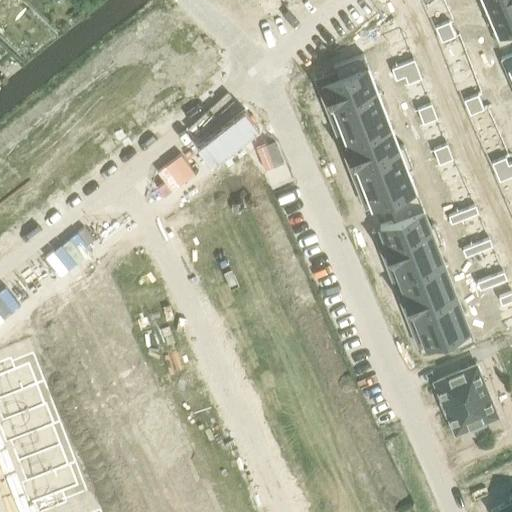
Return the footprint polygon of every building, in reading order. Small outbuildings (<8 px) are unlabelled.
[(0,0),(0,10),(10,0),(0,0)] [(511,0),(484,0),(489,11),(511,0)] [(511,0),(489,11),(489,12),(497,30),(491,32),(497,45),(511,38),(511,0)] [(449,20),(435,25),(438,33),(452,27),(449,20)] [(452,27),(438,33),(441,40),(455,34),(452,27)] [(20,43),(19,51),(34,53),(37,35),(27,33),(25,43),(20,43)] [(511,51),(500,57),(511,84),(511,51)] [(337,76),(322,81),(331,103),(331,104),(333,103),(332,102),(375,85),(363,53),(333,65),(337,76)] [(414,58),(391,66),(395,77),(404,74),(418,69),(414,58)] [(418,69),(404,74),(407,81),(421,76),(418,69)] [(375,85),(332,102),(333,103),(340,122),(383,106),(376,86),(375,85)] [(477,93),(464,98),(467,106),(480,100),(477,93)] [(480,100),(467,106),(470,113),(483,107),(480,100)] [(431,102),(417,107),(420,114),(433,109),(431,102)] [(383,106),(340,122),(347,141),(348,142),(391,126),(391,125),(383,106)] [(433,109),(420,114),(423,121),(436,116),(433,109)] [(347,141),(346,142),(346,143),(354,162),(355,161),(356,162),(399,146),(398,145),(391,126),(348,142),(347,141)] [(447,142),(433,147),(436,155),(449,149),(447,142)] [(399,146),(356,162),(363,183),(407,166),(407,167),(411,165),(403,143),(398,145),(399,146)] [(449,149),(436,155),(438,162),(452,157),(449,149)] [(511,152),(491,161),(495,170),(511,162),(511,152)] [(511,162),(495,170),(499,179),(511,173),(511,162)] [(407,166),(363,183),(364,184),(371,204),(385,198),(389,209),(419,197),(407,167),(407,166)] [(230,178),(201,191),(207,204),(211,201),(220,221),(258,203),(259,202),(250,182),(235,189),(230,178)] [(393,219),(379,224),(386,242),(429,225),(429,224),(419,197),(389,209),(393,219)] [(258,203),(220,221),(229,240),(225,242),(231,254),(259,241),(254,230),(267,224),(258,203)] [(475,203),(461,209),(464,216),(478,211),(475,203)] [(461,209),(448,214),(451,221),(464,216),(461,209)] [(387,244),(386,245),(391,259),(436,242),(436,243),(441,241),(434,223),(429,224),(429,225),(386,242),(387,244)] [(186,228),(173,234),(176,242),(189,235),(186,228)] [(189,235),(176,242),(179,249),(192,242),(189,235)] [(489,237),(476,242),(478,249),(492,244),(489,237)] [(436,242),(391,259),(394,267),(396,266),(399,276),(442,259),(439,250),(436,243),(436,242)] [(476,242),(462,247),(465,254),(478,249),(476,242)] [(264,251),(236,265),(241,277),(246,275),(255,294),(292,277),(283,256),(270,262),(264,251)] [(442,259),(399,276),(403,286),(402,287),(404,293),(449,276),(446,269),(442,259)] [(503,270),(490,275),(493,282),(506,277),(503,270)] [(77,299),(63,306),(72,326),(120,304),(105,273),(72,288),(77,299)] [(490,275),(476,280),(479,287),(493,282),(490,275)] [(449,276),(404,293),(409,305),(410,304),(412,309),(455,292),(454,288),(449,276)] [(292,277),(255,294),(264,314),(301,296),(292,277)] [(158,278),(145,284),(148,291),(161,285),(158,278)] [(161,285),(148,291),(152,298),(165,292),(161,285)] [(511,290),(498,295),(501,303),(511,298),(511,290)] [(455,292),(412,309),(417,321),(419,326),(462,309),(460,304),(455,292)] [(301,296),(264,314),(273,333),(311,316),(312,315),(303,296),(301,296)] [(220,303),(207,309),(210,316),(223,310),(220,303)] [(116,306),(74,326),(83,345),(125,326),(116,306)] [(462,309),(419,326),(426,344),(439,338),(439,339),(443,350),(473,338),(462,309)] [(223,310),(210,316),(213,323),(227,317),(223,310)] [(311,316),(273,333),(282,353),(320,335),(311,316)] [(176,317),(163,323),(166,330),(180,324),(176,317)] [(180,324),(166,330),(170,337),(183,331),(180,324)] [(125,326),(83,345),(92,365),(134,345),(125,326)] [(320,335),(282,353),(291,372),(329,355),(320,335)] [(493,339),(481,344),(496,382),(508,377),(493,339)] [(239,341),(226,347),(229,354),(242,348),(239,341)] [(92,365),(91,366),(100,385),(101,384),(143,365),(134,345),(92,365)] [(242,348),(229,354),(232,362),(246,355),(242,348)] [(329,355),(291,372),(300,392),(296,394),(301,405),(330,391),(325,381),(340,375),(330,354),(329,355)] [(10,356),(0,360),(0,397),(36,384),(28,363),(15,368),(10,356)] [(195,356),(182,363),(185,370),(198,363),(195,356)] [(198,363),(185,370),(188,377),(202,370),(198,363)] [(477,363),(436,379),(444,399),(443,399),(443,401),(444,400),(448,409),(447,409),(447,411),(448,411),(456,430),(468,425),(470,429),(486,423),(485,418),(497,413),(477,363)] [(143,365),(101,384),(111,404),(152,384),(143,365)] [(257,381),(244,387),(247,394),(260,388),(257,381)] [(36,384),(0,397),(0,418),(0,420),(1,421),(44,404),(44,403),(36,384)] [(152,384),(111,404),(120,424),(133,418),(138,429),(167,416),(152,384)] [(260,388),(247,394),(250,401),(264,395),(260,388)] [(330,391),(301,405),(307,416),(311,414),(318,430),(356,412),(348,395),(335,401),(330,391)] [(0,420),(0,419),(0,431),(5,444),(9,442),(9,441),(52,424),(52,425),(54,424),(45,402),(44,403),(44,404),(1,421),(0,420)] [(356,412),(318,430),(326,446),(364,429),(365,428),(357,412),(356,412)] [(52,424),(9,441),(9,442),(17,461),(60,444),(52,425),(52,424)] [(148,451),(135,457),(143,474),(185,455),(172,427),(143,440),(148,451)] [(364,429),(326,446),(334,463),(371,445),(364,429)] [(229,430),(216,436),(219,443),(232,437),(229,430)] [(216,436),(203,442),(206,449),(219,443),(216,436)] [(298,436),(285,442),(288,449),(301,443),(298,436)] [(285,442),(272,448),(275,455),(288,449),(285,442)] [(60,444),(17,461),(24,480),(24,481),(67,464),(67,463),(60,444)] [(371,445),(334,463),(341,479),(380,461),(380,460),(378,461),(371,445)] [(185,455),(143,474),(151,490),(193,471),(185,455)] [(380,461),(341,479),(349,495),(386,478),(388,477),(380,461)] [(24,480),(20,482),(28,504),(33,502),(36,511),(40,511),(67,502),(63,490),(77,485),(69,463),(67,463),(67,464),(24,481),(24,480)] [(245,463),(232,469),(235,476),(248,470),(245,463)] [(313,467),(300,474),(303,481),(316,475),(313,467)] [(232,469),(219,475),(222,482),(235,476),(232,469)] [(193,471),(151,490),(159,507),(201,487),(193,471)] [(300,474),(286,480),(290,487),(303,481),(300,474)] [(386,478),(349,495),(356,511),(354,511),(386,511),(387,511),(381,501),(395,495),(386,478)] [(159,507),(157,507),(159,511),(189,511),(208,503),(201,487),(159,507)] [(511,502),(511,507),(501,511),(511,511),(511,493),(508,495),(510,499),(511,502)] [(260,495),(247,501),(250,508),(263,502),(260,495)] [(329,500),(316,506),(318,511),(322,511),(332,508),(329,500)] [(247,501),(233,507),(235,511),(241,511),(250,508),(247,501)] [(212,511),(208,503),(189,511),(212,511)]
